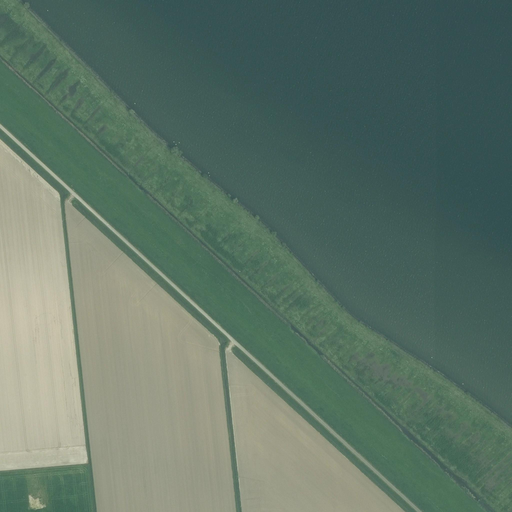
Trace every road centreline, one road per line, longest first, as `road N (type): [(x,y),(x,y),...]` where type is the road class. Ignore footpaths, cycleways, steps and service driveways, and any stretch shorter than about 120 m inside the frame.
road 1 (track): [(0,103),(443,511)]
road 2 (unclassified): [(418,511),(0,128)]
